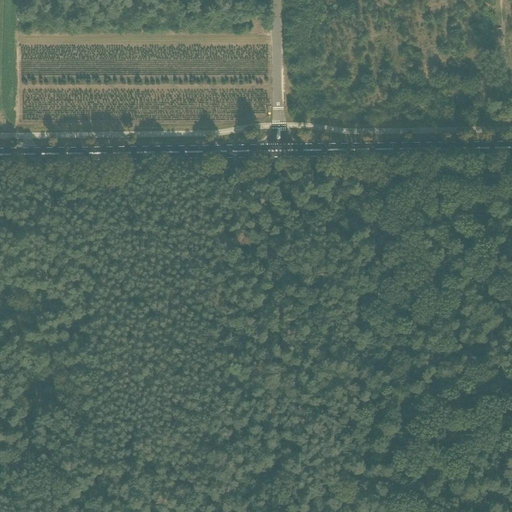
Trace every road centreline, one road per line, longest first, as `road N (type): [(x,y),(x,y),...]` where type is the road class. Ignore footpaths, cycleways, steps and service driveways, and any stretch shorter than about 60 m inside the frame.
road 1 (primary): [(0,155),(272,151)]
road 2 (primary): [(285,150),(511,147)]
